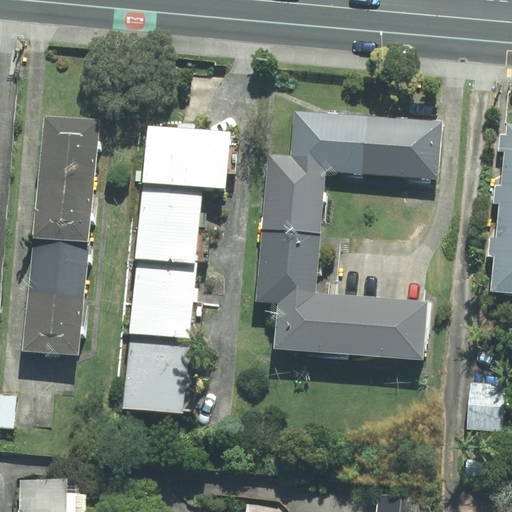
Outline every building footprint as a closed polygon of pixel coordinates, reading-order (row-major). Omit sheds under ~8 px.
[(444,184),(448,124),(298,114),(295,161),(271,159),(266,234),(326,238),(330,176),(444,184)] [(101,124),(48,120),(38,242),(93,247),(101,124)] [(494,297),(511,298),(511,127),(510,128),(509,139),(504,138),(502,156),(507,157),(504,189),(497,189),(495,206),(503,207),(500,243),(492,242),(491,260),(497,260),(494,297)] [(154,129),(128,412),(188,419),(209,192),(236,195),(241,137),(154,129)] [(327,242),(264,239),(260,305),(283,307),(281,353),(431,362),(435,305),(324,298),(327,242)] [(93,247),(38,242),(30,354),(85,358),(93,247)] [(507,387),(473,385),(470,431),(504,433),(507,387)] [(19,397),(0,396),(0,431),(18,432),(19,397)] [(88,511),(89,488),(24,489),(24,511),(88,511)] [(427,511),(428,499),(382,495),(381,511),(427,511)]
